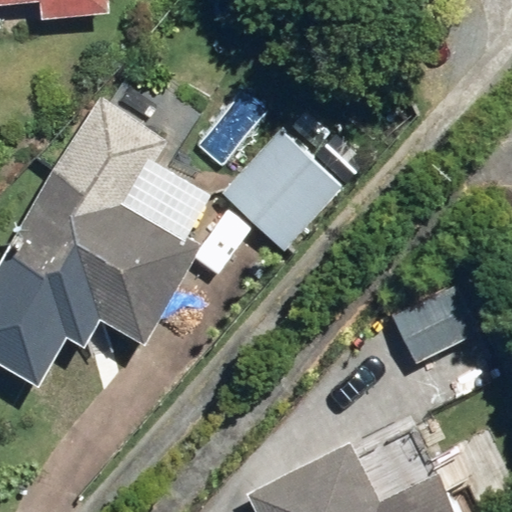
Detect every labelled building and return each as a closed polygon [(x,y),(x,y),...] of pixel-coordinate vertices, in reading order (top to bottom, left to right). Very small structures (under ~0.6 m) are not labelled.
[(0,0),(0,1),(12,0),(35,0),(37,17),(112,11),(110,0),(0,0)] [(170,170),(202,115),(128,72),(112,100),(101,93),(0,266),(0,275),(56,308),(65,292),(147,340),(207,237),(173,217),(193,183),(170,170)] [(281,122),(220,188),(284,247),(345,181),(281,122)] [(453,279),(389,311),(414,362),(479,330),(453,279)] [(349,436),(249,490),(260,511),(462,511),(439,469),(383,499),(349,436)]
